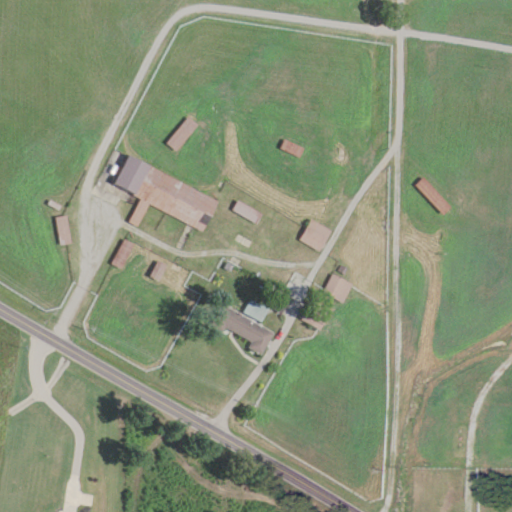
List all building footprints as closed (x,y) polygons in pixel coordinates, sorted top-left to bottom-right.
[(300,148),(281,141),(278,149),(297,156),(300,148)] [(216,200),(126,157),(112,186),(139,198),(127,223),(135,226),(145,205),(201,231),(216,200)] [(445,203),(421,179),(413,186),(437,211),(445,203)] [(231,210),(252,222),(257,214),(236,202),(231,210)] [(67,243),(64,217),(55,218),(57,243),(67,243)] [(297,240),(317,252),(329,231),(309,220),(297,240)] [(321,292),(340,303),(350,284),(330,274),(321,292)] [(224,328),(249,341),(245,348),(259,355),(271,333),(219,305),(207,326),(221,334),(224,328)] [(326,316),(307,305),(299,320),(318,330),(326,316)] [(457,404),(425,405),(425,416),(412,416),(413,427),(458,426),(457,404)] [(440,466),(459,466),(459,452),(440,452),(440,466)]
